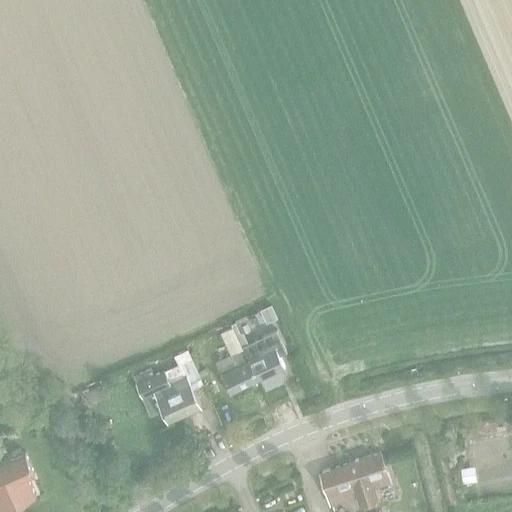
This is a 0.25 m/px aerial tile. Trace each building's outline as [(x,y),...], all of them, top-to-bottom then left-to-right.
[(219,367),(221,371),(247,359),(231,326),(221,330),(234,360),(219,367)] [(247,360),(256,377),(282,364),(277,354),(286,350),(276,328),(242,345),(249,359),(247,360)] [(168,419),(199,403),(187,381),(199,374),(187,348),(176,353),(185,372),(168,381),(162,370),(134,384),(141,396),(153,390),(168,419)] [(229,390),(256,377),(247,360),(221,372),(229,390)] [(29,472),(36,468),(25,443),(0,454),(0,506),(2,510),(39,494),(29,472)] [(359,503),(379,497),(376,487),(392,481),(381,449),(319,469),(330,504),(357,496),(359,503)]
